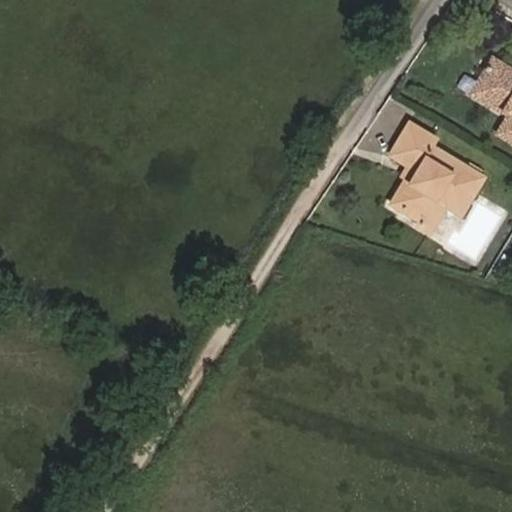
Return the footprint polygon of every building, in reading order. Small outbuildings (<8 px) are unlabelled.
[(492,82),(482,99),(505,114),(495,129),(511,140),(511,67),(490,54),(478,73),(492,82)] [(468,90),(482,99),(492,82),(478,73),(468,90)] [(474,163),(462,155),(428,134),(431,129),(408,113),(388,144),(404,155),(410,159),(403,168),(387,192),(416,211),(433,187),(444,194),(455,201),(479,166),(474,163)] [(465,151),(462,155),(474,163),(477,159),(465,151)] [(398,164),(403,168),(410,159),(404,155),(398,164)] [(424,221),(444,194),(433,187),(416,211),(414,214),(424,221)]
